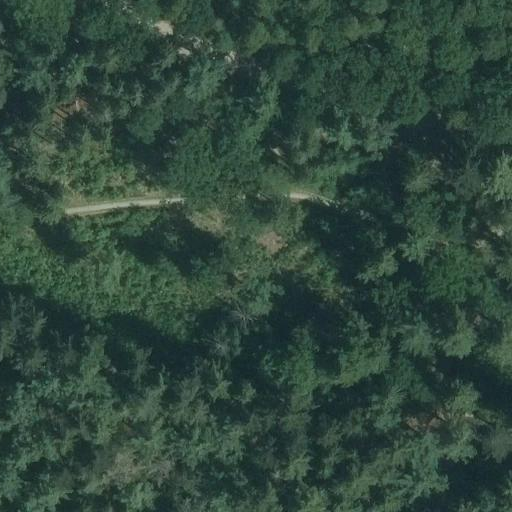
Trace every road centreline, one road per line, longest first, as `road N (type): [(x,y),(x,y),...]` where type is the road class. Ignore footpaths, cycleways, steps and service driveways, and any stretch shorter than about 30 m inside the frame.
road 1 (track): [(440,127),(257,67),(105,0)]
road 2 (track): [(448,234),(456,293),(447,418)]
road 3 (track): [(428,0),(440,127)]
